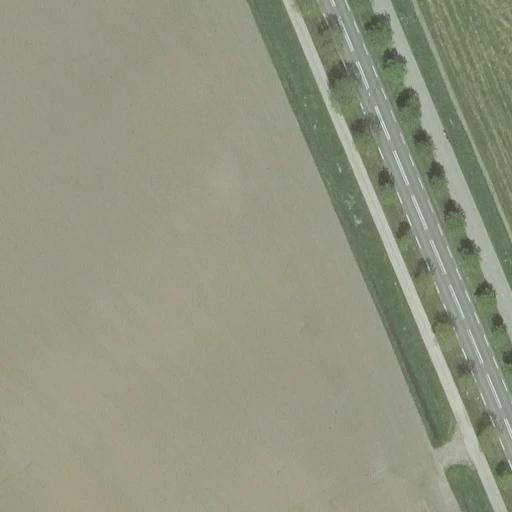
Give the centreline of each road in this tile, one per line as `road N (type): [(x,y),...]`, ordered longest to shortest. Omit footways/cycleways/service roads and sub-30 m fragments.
road 1 (unclassified): [(499,511),(288,0)]
road 2 (primary): [(511,437),(330,0)]
road 3 (unclassified): [(511,320),(378,0)]
